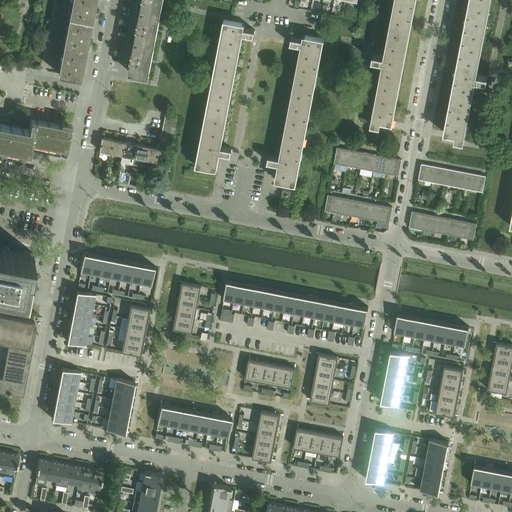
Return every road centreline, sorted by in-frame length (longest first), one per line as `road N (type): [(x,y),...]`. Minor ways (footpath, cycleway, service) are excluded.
road 1 (residential): [(395,244),(79,186)]
road 2 (residential): [(395,244),(347,495)]
road 3 (residential): [(79,186),(32,434)]
road 4 (residential): [(442,0),(395,244)]
road 5 (residential): [(32,434),(190,465)]
road 6 (residential): [(190,465),(347,495)]
